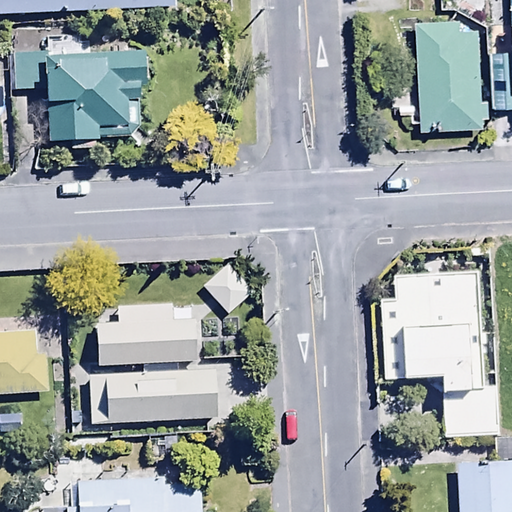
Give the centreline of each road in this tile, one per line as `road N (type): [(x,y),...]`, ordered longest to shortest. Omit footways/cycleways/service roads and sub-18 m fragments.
road 1 (residential): [(308,206),(0,220)]
road 2 (residential): [(308,206),(324,511)]
road 3 (residential): [(296,0),(308,206)]
road 4 (residential): [(511,195),(308,206)]
